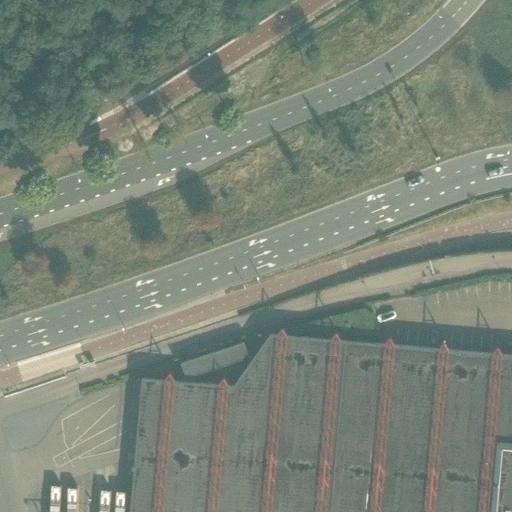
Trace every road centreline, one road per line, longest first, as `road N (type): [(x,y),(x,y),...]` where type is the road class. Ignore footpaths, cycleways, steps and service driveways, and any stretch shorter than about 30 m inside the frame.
road 1 (secondary): [(0,336),(467,169),(511,160)]
road 2 (unclassified): [(511,260),(391,278),(0,408)]
road 3 (secondary): [(467,0),(409,55),(334,96),(0,214)]
